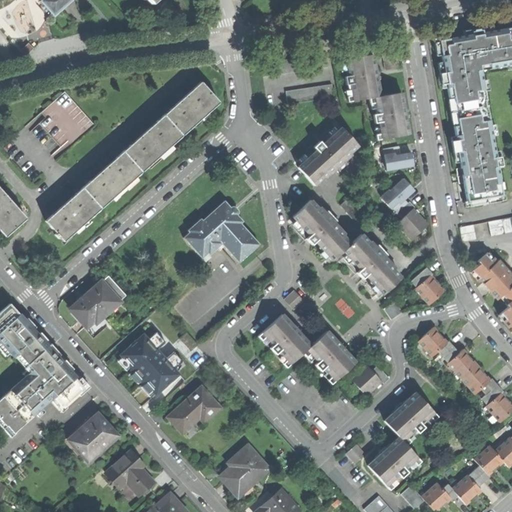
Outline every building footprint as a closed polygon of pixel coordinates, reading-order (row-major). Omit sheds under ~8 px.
[(41,0),(40,1),(54,16),(70,2),(71,0),(41,0)] [(455,111),(486,104),(479,65),(489,64),(489,68),(511,63),(511,27),(482,33),(482,30),(471,31),(471,34),(463,36),(464,38),(462,38),(461,38),(461,36),(438,40),(448,97),(452,96),(455,111)] [(28,43),(19,51),(24,57),(33,48),(28,43)] [(326,53),(260,63),(262,77),(328,67),(326,53)] [(346,96),(347,102),(369,98),(380,96),(376,74),(372,54),(340,60),(341,65),(346,64),(348,75),(344,76),(345,85),(350,84),(352,95),(346,96)] [(383,56),(385,70),(398,67),(396,54),(383,56)] [(167,112),(163,115),(182,135),(193,125),(192,125),(207,112),(208,112),(219,102),(200,82),(184,96),(181,99),(179,101),(167,112)] [(331,84),(285,91),(287,104),(333,97),(331,84)] [(375,135),(376,140),(409,134),(405,115),(401,93),(380,96),(369,98),(370,103),(375,102),(377,114),(373,115),(374,123),(379,122),(381,134),(375,135)] [(486,104),(455,111),(457,125),(453,126),(461,168),(463,168),(464,174),(465,180),(463,180),(466,201),(485,198),(486,203),(501,200),(500,196),(502,195),(501,190),(486,104)] [(127,147),(123,151),(141,171),(146,167),(146,166),(170,144),(171,145),(182,135),(163,115),(159,119),(145,131),(143,133),(140,135),(127,147)] [(297,167),(314,185),(322,178),(324,179),(350,155),(349,153),(358,146),(341,128),(322,145),(319,141),(316,144),(313,147),(316,150),(297,167)] [(398,147),(383,149),(386,171),(413,166),(411,153),(404,154),(400,155),(398,147)] [(93,178),(83,187),(101,207),(111,199),(110,198),(135,176),(135,177),(141,171),(123,151),(118,156),(105,167),(103,169),(101,171),(93,178)] [(399,204),(404,199),(402,197),(412,188),(403,178),(389,190),(381,198),(390,208),(391,208),(397,202),(399,204)] [(59,237),(63,241),(74,231),(89,218),(101,207),(83,187),(78,192),(67,201),(64,204),(61,206),(49,218),(45,221),(56,233),(54,234),(58,238),(59,237)] [(414,190),(412,188),(402,197),(404,199),(410,194),(414,190)] [(0,230),(5,237),(26,218),(16,208),(9,200),(7,197),(5,195),(0,189),(0,230)] [(380,197),(381,198),(389,190),(388,189),(380,197)] [(350,196),(340,205),(354,220),(364,211),(350,196)] [(407,203),(404,199),(399,204),(397,202),(391,208),(396,213),(407,203)] [(315,242),(332,260),(343,251),(350,244),(342,235),(344,234),(320,208),(318,209),(310,200),(292,217),(309,235),(306,239),(308,241),(312,245),(315,242)] [(183,237),(202,258),(207,253),(209,255),(221,244),(238,263),(259,244),(240,223),(243,221),(236,215),(237,213),(238,210),(236,209),(234,206),(231,206),(230,207),(224,201),(202,220),(200,218),(187,230),(189,232),(183,237)] [(401,219),(413,208),(414,207),(409,201),(407,203),(396,213),(401,219)] [(418,215),(413,208),(401,219),(396,223),(411,239),(427,224),(418,215)] [(511,231),(511,217),(488,222),(491,236),(511,231)] [(476,239),(473,225),(459,227),(462,242),(476,239)] [(365,276),(383,294),(401,278),(393,269),(394,268),(370,241),(368,242),(361,234),(350,244),(343,251),(360,269),(356,272),(358,274),(362,278),(365,276)] [(505,304),(508,307),(511,302),(511,276),(497,260),(495,262),(492,258),(490,260),(485,255),(487,253),(487,252),(477,261),(479,264),(472,271),(479,279),(486,286),(489,283),(491,285),(494,288),(490,291),(497,299),(499,297),(501,295),(507,302),(505,304)] [(430,275),(431,275),(432,274),(426,267),(410,281),(416,288),(430,275)] [(477,281),(479,279),(472,271),(470,272),(477,281)] [(434,279),(431,275),(430,275),(416,288),(414,289),(422,297),(424,295),(430,303),(444,291),(441,287),(439,288),(435,283),(433,280),(434,279)] [(70,309),(86,327),(94,320),(95,322),(102,316),(109,310),(107,308),(117,300),(118,302),(125,296),(108,276),(85,296),(84,295),(81,299),(77,302),(78,302),(70,309)] [(441,287),(434,279),(433,280),(435,283),(439,288),(441,287)] [(284,299),(294,309),(303,300),(295,292),(294,290),(284,299)] [(428,305),(430,303),(424,295),(422,297),(428,305)] [(499,297),(505,304),(507,302),(501,295),(499,297)] [(383,309),(391,320),(402,312),(394,301),(383,309)] [(511,302),(508,307),(498,315),(498,316),(501,314),(505,319),(503,321),(509,327),(511,325),(511,326),(511,302)] [(7,425),(13,433),(35,413),(49,400),(48,399),(53,395),(63,406),(83,388),(66,368),(64,370),(58,364),(54,360),(57,358),(37,335),(36,336),(32,330),(33,329),(27,322),(19,314),(9,303),(0,311),(0,342),(14,357),(18,354),(31,369),(31,371),(15,386),(15,385),(0,398),(0,419),(6,426),(7,425)] [(283,363),(287,367),(302,353),(310,345),(296,329),(282,314),(258,336),(262,340),(266,336),(274,344),(270,348),(276,354),(280,351),(287,359),(283,363)] [(437,351),(447,342),(444,339),(442,340),(439,336),(436,333),(437,331),(433,327),(419,339),(426,347),(424,349),(431,357),(437,351)] [(327,380),(331,384),(355,362),(342,348),(341,346),(326,331),(310,345),(302,353),(306,357),(310,353),(318,362),(314,365),(320,371),(324,368),(331,376),(327,380)] [(156,332),(147,340),(156,350),(165,342),(156,332)] [(198,345),(186,332),(179,338),(190,351),(198,345)] [(178,374),(173,369),(165,360),(156,350),(147,340),(143,335),(136,340),(136,339),(129,345),(130,346),(120,355),(122,356),(131,366),(132,367),(130,369),(132,371),(140,381),(142,383),(144,381),(145,383),(154,392),(155,394),(165,385),(166,386),(172,380),(178,374)] [(417,341),(424,349),(426,347),(419,339),(417,341)] [(442,357),(453,347),(448,341),(447,342),(437,351),(442,357)] [(458,353),(453,347),(442,357),(448,363),(458,353)] [(462,376),(476,364),(473,361),(471,362),(469,359),(465,355),(466,354),(463,349),(458,353),(448,363),(447,363),(454,372),(456,370),(462,376)] [(165,360),(173,369),(182,361),(174,352),(165,360)] [(131,366),(122,356),(117,361),(126,371),(131,366)] [(476,364),(462,376),(469,384),(467,386),(474,394),(480,389),(480,388),(490,380),(487,376),(485,377),(478,370),(480,369),(476,364)] [(382,382),(372,371),(367,365),(351,380),(366,396),(375,388),(382,382)] [(377,365),(372,371),(382,382),(383,383),(389,378),(377,365)] [(483,372),(480,369),(478,370),(485,377),(487,376),(483,372)] [(137,384),(140,381),(132,371),(129,374),(137,384)] [(469,384),(462,376),(460,378),(467,386),(469,384)] [(491,379),(490,380),(480,388),(480,389),(485,395),(496,385),(491,379)] [(154,392),(145,383),(140,387),(149,397),(154,392)] [(486,405),(501,393),(502,392),(496,385),(485,395),(481,399),(486,405)] [(178,429),(182,433),(200,418),(204,422),(220,408),(201,387),(171,414),(178,422),(174,425),(178,429)] [(384,421),(398,437),(406,445),(410,442),(406,437),(415,430),(418,433),(424,427),(421,424),(429,416),(433,420),(437,417),(415,392),(398,407),(384,421)] [(504,396),(501,393),(486,405),(485,406),(492,415),(494,413),(501,421),(511,411),(511,404),(510,406),(507,402),(503,398),(504,396)] [(511,404),(504,396),(503,398),(507,402),(510,406),(511,404)] [(499,422),(501,421),(494,413),(492,415),(499,422)] [(68,440),(88,462),(117,436),(107,425),(97,414),(68,440)] [(167,417),(174,425),(178,422),(171,414),(167,417)] [(367,465),(389,490),(393,486),(389,482),(398,474),(401,478),(407,472),(404,469),(412,461),(416,465),(420,461),(406,445),(398,437),(382,452),(367,465)] [(503,447),(496,453),(503,462),(508,467),(511,463),(511,462),(511,460),(511,440),(510,438),(509,438),(501,445),(503,447)] [(346,453),(355,463),(365,454),(356,444),(346,453)] [(501,445),(494,451),(496,453),(503,447),(501,445)] [(229,486),(237,495),(256,478),(267,469),(247,446),(228,462),(232,466),(220,476),(229,486)] [(489,446),(482,452),(483,454),(491,448),(489,446)] [(499,465),(503,462),(496,453),(494,451),(491,448),(483,454),(482,452),(474,460),(479,466),(479,465),(488,475),(492,472),(491,470),(494,467),(498,464),(499,465)] [(126,481),(138,495),(153,482),(141,468),(143,466),(136,457),(130,451),(105,473),(114,483),(121,476),(126,481)] [(473,471),(483,482),(489,476),(488,475),(479,465),(479,466),(473,471)] [(483,482),(473,471),(468,476),(477,487),(483,482)] [(477,487),(468,476),(467,475),(459,482),(460,484),(453,491),(457,495),(465,505),(470,501),(468,500),(472,496),(476,493),(477,495),(481,491),(477,487)] [(118,488),(126,481),(121,476),(114,483),(118,488)] [(459,482),(452,489),(453,491),(460,484),(459,482)] [(450,499),(441,489),(436,483),(428,490),(430,492),(423,499),(424,500),(430,508),(434,511),(435,511),(439,509),(438,508),(442,504),(445,501),(446,503),(450,499)] [(457,495),(453,491),(452,489),(447,484),(441,489),(450,499),(451,500),(457,495)] [(400,494),(414,509),(424,500),(423,499),(421,497),(410,485),(400,494)] [(298,511),(300,510),(281,489),(272,497),(255,511),(298,511)] [(428,490),(421,497),(423,499),(430,492),(428,490)] [(470,501),(477,495),(476,493),(472,496),(468,500),(470,501)] [(185,511),(177,503),(169,494),(149,511),(185,511)] [(380,511),(387,506),(378,496),(363,509),(365,511),(380,511)]
